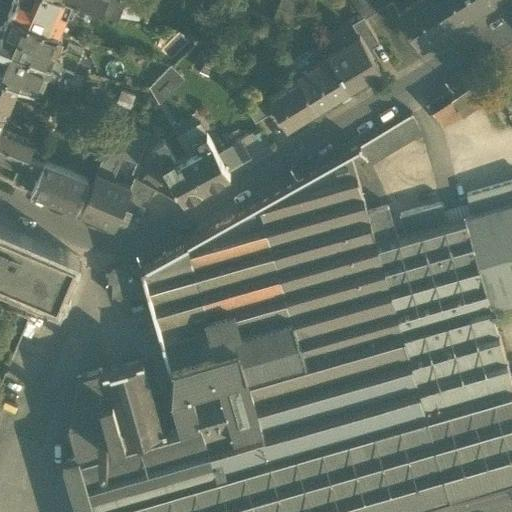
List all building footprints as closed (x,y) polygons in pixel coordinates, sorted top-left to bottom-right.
[(13,0),(10,9),(58,29),(66,12),(70,0),(13,0)] [(70,0),(66,12),(71,14),(77,0),(70,0)] [(78,0),(102,10),(105,0),(78,0)] [(105,0),(102,10),(120,14),(125,3),(119,0),(118,0),(105,0)] [(125,3),(120,14),(138,19),(145,4),(144,3),(136,0),(119,0),(125,3)] [(298,14),(302,4),(293,0),(280,0),(278,6),(298,14)] [(354,0),(361,12),(363,16),(365,18),(386,5),(383,0),(354,0)] [(416,0),(398,11),(419,45),(491,0),(416,0)] [(294,25),(298,14),(278,6),(274,16),(294,25)] [(0,32),(0,35),(58,61),(63,51),(61,50),(55,48),(52,42),(58,29),(10,9),(0,32)] [(378,40),(365,18),(363,16),(359,18),(352,23),(358,33),(359,32),(367,46),(378,40)] [(62,31),(58,29),(52,42),(55,48),(62,31)] [(328,52),(329,54),(348,86),(380,67),(367,46),(359,32),(358,33),(328,52)] [(0,35),(0,67),(19,76),(34,83),(40,69),(46,67),(52,69),(54,70),(58,61),(0,35)] [(221,62),(208,41),(192,66),(211,78),(221,62)] [(67,47),(61,50),(63,51),(58,61),(75,68),(81,52),(67,46),(67,47)] [(349,87),(348,86),(329,54),(297,74),(300,79),(317,107),(349,87)] [(75,68),(58,61),(54,70),(52,69),(54,77),(67,83),(75,68)] [(172,65),(149,88),(158,104),(184,78),(172,65)] [(0,104),(6,107),(7,103),(19,76),(0,67),(0,104)] [(38,85),(46,67),(40,69),(34,83),(38,85)] [(428,102),(441,124),(482,97),(470,75),(428,102)] [(286,126),(317,107),(300,79),(269,98),(286,126)] [(22,80),(17,91),(32,98),(37,87),(22,80)] [(126,112),(130,108),(135,94),(121,89),(114,107),(126,112)] [(244,102),(255,121),(266,114),(255,95),(244,102)] [(6,107),(33,119),(36,112),(38,108),(16,99),(9,103),(7,103),(6,107)] [(59,117),(38,108),(36,112),(43,115),(40,122),(54,128),(59,117)] [(43,115),(36,112),(33,119),(40,122),(43,115)] [(368,159),(369,161),(420,130),(409,113),(358,145),(366,159),(368,159)] [(106,150),(96,173),(112,179),(122,154),(137,161),(150,131),(119,119),(106,150)] [(176,135),(188,156),(197,151),(191,140),(207,131),(201,121),(176,135)] [(26,139),(0,128),(0,140),(29,153),(34,142),(26,139)] [(191,140),(197,151),(213,142),(207,131),(191,140)] [(218,151),(229,170),(252,157),(241,138),(218,151)] [(151,143),(166,169),(174,164),(172,159),(176,157),(169,145),(164,147),(159,139),(151,143)] [(0,156),(19,165),(37,173),(43,159),(29,153),(0,140),(0,156)] [(218,151),(213,142),(197,151),(188,156),(205,186),(230,172),(229,170),(218,151)] [(412,511),(511,483),(511,380),(492,309),(465,215),(446,220),(405,232),(396,235),(376,240),(367,211),(349,150),(141,266),(149,295),(172,374),(171,393),(170,393),(179,425),(164,430),(143,356),(76,375),(69,424),(75,447),(77,455),(72,456),(65,458),(63,461),(77,511),(412,511)] [(184,198),(205,186),(188,156),(174,164),(166,169),(184,198)] [(0,158),(0,171),(9,174),(13,163),(0,158)] [(88,178),(43,159),(37,173),(31,187),(76,206),(88,178)] [(157,186),(168,173),(154,162),(144,174),(157,186)] [(12,179),(31,187),(37,173),(19,165),(12,179)] [(129,186),(112,179),(96,173),(81,208),(114,222),(126,195),(127,193),(129,187),(129,186)] [(134,201),(140,204),(144,196),(148,199),(155,188),(140,179),(134,175),(129,186),(129,187),(127,193),(132,197),(134,201)] [(469,201),(472,212),(511,200),(511,180),(467,193),(469,201)] [(469,201),(442,209),(446,220),(465,215),(472,213),(472,212),(469,201)] [(511,201),(472,213),(465,215),(492,309),(511,302),(511,201)] [(400,213),(405,232),(446,220),(442,209),(440,202),(400,213)] [(387,205),(367,211),(376,240),(396,235),(387,205)] [(0,259),(59,284),(69,259),(0,229),(0,259)] [(0,259),(0,278),(58,303),(75,262),(69,259),(59,284),(0,259)] [(108,282),(112,282),(117,266),(113,265),(111,269),(105,270),(105,273),(108,274),(108,282)] [(145,296),(149,295),(141,266),(117,266),(112,282),(112,296),(145,296)] [(8,365),(0,382),(0,420),(17,428),(29,401),(30,402),(40,379),(8,365)]
